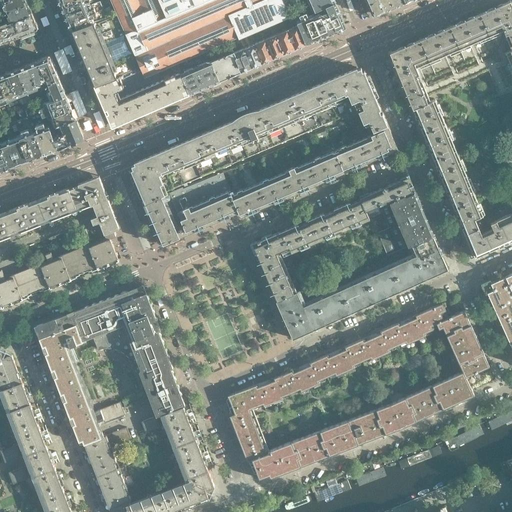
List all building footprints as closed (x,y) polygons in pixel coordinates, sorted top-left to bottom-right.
[(28,3),(26,0),(6,0),(0,3),(4,13),(28,3)] [(75,0),(62,6),(65,14),(87,5),(86,1),(87,0),(75,0)] [(87,5),(65,14),(68,22),(94,11),(95,11),(101,8),(98,0),(87,5)] [(112,0),(117,11),(126,35),(134,53),(141,70),(144,78),(160,71),(176,64),(184,61),(199,54),(207,51),(228,42),(238,38),(239,39),(239,38),(250,34),(260,29),(282,20),(290,17),(287,10),(284,3),(290,0),(112,0)] [(297,0),(290,0),(284,3),(287,10),(299,5),(300,5),(297,0)] [(304,0),(297,0),(300,5),(299,5),(302,13),(303,14),(314,40),(331,33),(321,9),(315,11),(317,16),(314,18),(313,16),(312,17),(310,13),(306,4),(304,0)] [(334,0),(316,0),(311,2),(315,11),(321,9),(336,3),(334,0)] [(366,0),(372,13),(376,14),(381,12),(403,3),(409,0),(366,0)] [(488,70),(505,111),(511,108),(511,4),(510,0),(509,0),(390,52),(412,107),(430,100),(428,95),(488,70)] [(32,14),(28,3),(4,13),(8,21),(9,23),(32,14)] [(336,3),(321,9),(331,33),(344,28),(346,27),(345,25),(336,3)] [(94,11),(68,22),(71,29),(94,20),(105,16),(102,8),(101,8),(95,11),(94,11)] [(94,20),(71,29),(83,59),(86,67),(95,86),(96,85),(107,81),(118,77),(121,75),(120,75),(137,68),(131,54),(111,62),(109,57),(106,50),(104,45),(124,36),(126,35),(117,11),(112,13),(105,16),(94,20)] [(302,13),(294,16),(306,44),(314,40),(303,14),(302,13)] [(36,29),(37,26),(32,14),(9,23),(8,21),(0,23),(0,28),(5,41),(36,29)] [(264,39),(254,43),(262,63),(306,44),(294,16),(294,15),(290,17),(294,26),(287,29),(282,20),(260,29),(264,39)] [(250,34),(239,38),(251,67),(262,63),(254,43),(250,34)] [(238,38),(228,42),(241,72),(251,67),(239,38),(239,39),(238,38)] [(228,42),(207,51),(220,81),(241,72),(228,42)] [(207,51),(199,54),(212,84),(220,81),(207,51)] [(199,54),(184,61),(186,67),(196,91),(212,84),(199,54)] [(59,78),(51,58),(47,57),(38,60),(46,80),(44,81),(46,85),(51,83),(50,82),(59,78)] [(46,80),(38,60),(28,64),(36,84),(44,81),(46,80)] [(36,84),(28,64),(18,68),(27,90),(37,86),(36,84)] [(176,64),(160,71),(171,100),(172,101),(188,94),(188,93),(180,74),(176,64)] [(180,74),(188,93),(188,94),(196,91),(186,67),(183,69),(184,72),(180,74)] [(381,109),(375,95),(364,70),(362,71),(361,67),(357,69),(356,67),(339,74),(341,80),(355,113),(359,111),(363,123),(369,120),(373,131),(374,130),(387,125),(382,113),(381,113),(379,109),(381,109)] [(27,90),(18,68),(8,72),(16,94),(27,90)] [(141,70),(130,75),(145,111),(145,113),(156,108),(155,107),(144,78),(141,70)] [(160,71),(144,78),(155,107),(156,108),(172,101),(171,100),(160,71)] [(16,94),(8,72),(0,75),(0,82),(6,98),(16,94)] [(355,113),(341,80),(339,74),(316,84),(318,90),(331,121),(341,117),(342,119),(355,113)] [(121,75),(118,77),(134,116),(134,117),(145,113),(145,111),(130,75),(123,78),(122,75),(121,76),(121,75)] [(118,77),(107,81),(123,121),(123,122),(127,120),(134,117),(134,116),(118,77)] [(66,94),(59,78),(50,82),(51,83),(46,85),(52,99),(66,94)] [(96,85),(95,86),(112,127),(123,122),(123,121),(107,81),(96,85)] [(331,121),(318,90),(316,84),(304,89),(307,94),(320,126),(331,121)] [(320,126),(307,94),(304,89),(291,95),(293,100),(306,131),(320,126)] [(29,116),(42,111),(69,102),(66,94),(52,99),(33,106),(26,108),(27,111),(29,116)] [(306,131),(293,100),(291,95),(279,100),(282,105),(295,136),(306,131)] [(445,123),(438,107),(435,99),(430,101),(430,100),(412,107),(416,115),(418,114),(419,117),(418,117),(420,123),(421,122),(423,126),(421,127),(423,132),(445,123)] [(295,136),(282,105),(279,100),(268,105),(270,110),(283,141),(295,136)] [(52,117),(72,109),(69,102),(42,111),(44,117),(49,114),(50,117),(52,117)] [(283,141),(270,110),(268,105),(222,124),(224,130),(237,161),(283,141)] [(59,134),(56,126),(76,118),(72,109),(52,117),(50,117),(43,120),(42,117),(31,122),(43,154),(58,148),(53,136),(59,134)] [(505,137),(496,115),(489,119),(498,140),(505,137)] [(43,154),(31,122),(29,116),(15,122),(0,127),(0,139),(10,167),(36,157),(43,154)] [(83,136),(76,118),(56,126),(59,134),(66,132),(70,143),(82,139),(83,136)] [(456,148),(445,123),(423,132),(426,140),(428,139),(430,142),(428,142),(431,148),(432,147),(433,151),(431,152),(433,158),(456,148)] [(237,161),(224,130),(222,124),(212,128),(214,134),(228,165),(237,161)] [(241,216),(324,180),(398,149),(387,125),(374,130),(376,134),(372,135),(372,134),(346,145),(346,143),(340,146),(341,147),(320,156),(320,154),(314,157),(315,158),(295,167),(294,165),(288,168),(289,169),(269,178),(268,177),(262,179),(263,180),(243,189),(242,188),(237,190),(237,191),(232,194),(222,172),(183,188),(183,186),(168,193),(167,191),(162,180),(140,189),(145,203),(144,203),(149,213),(150,213),(163,244),(239,211),(241,216)] [(228,165),(214,134),(212,128),(202,132),(205,138),(218,169),(228,165)] [(71,144),(70,143),(66,132),(59,134),(53,136),(58,148),(71,144)] [(218,169),(205,138),(202,132),(193,136),(195,142),(209,173),(218,169)] [(209,173),(195,142),(193,136),(183,141),(186,146),(199,177),(209,173)] [(10,167),(0,139),(0,161),(3,169),(10,167)] [(199,177),(186,146),(183,141),(174,145),(176,150),(189,181),(199,177)] [(189,181),(176,150),(174,145),(134,161),(135,163),(131,165),(133,168),(131,169),(140,189),(162,180),(167,191),(181,185),(182,185),(189,181)] [(466,174),(456,148),(433,158),(436,165),(439,164),(440,167),(439,168),(441,173),(442,173),(444,176),(441,177),(444,183),(466,174)] [(476,199),(466,174),(444,183),(447,190),(449,189),(450,192),(449,192),(451,198),(453,197),(454,201),(452,202),(454,208),(476,199)] [(119,228),(99,175),(78,183),(79,185),(73,187),(76,194),(87,223),(84,224),(89,239),(114,230),(119,228)] [(390,201),(414,189),(415,189),(409,176),(386,186),(386,187),(383,188),(382,187),(360,197),(360,199),(366,210),(389,200),(390,201)] [(87,223),(76,194),(73,187),(69,188),(69,187),(59,191),(61,197),(73,228),(84,224),(87,223)] [(433,235),(414,189),(390,201),(380,205),(389,227),(379,231),(388,254),(409,245),(433,235)] [(73,228),(61,197),(59,191),(38,199),(41,205),(53,236),(73,228)] [(53,236),(41,205),(38,199),(28,202),(31,209),(43,240),(53,236)] [(370,219),(366,210),(360,199),(350,203),(350,201),(333,208),(334,210),(343,230),(370,219)] [(483,226),(479,216),(483,215),(476,199),(454,208),(457,215),(459,214),(461,217),(460,218),(462,223),(463,223),(464,226),(462,227),(465,233),(479,228),(483,226)] [(43,240),(31,209),(28,202),(18,206),(21,213),(32,244),(43,240)] [(32,244),(21,213),(18,206),(8,210),(10,217),(22,248),(32,244)] [(0,256),(22,248),(10,217),(8,210),(0,213),(0,256)] [(343,230),(334,210),(325,214),(324,212),(308,219),(308,221),(317,241),(343,230)] [(511,240),(511,230),(506,215),(490,222),(494,230),(482,235),(479,228),(465,233),(474,257),(499,246),(498,244),(507,240),(508,242),(511,240)] [(317,241),(308,221),(299,225),(298,223),(282,230),(291,252),(317,241)] [(42,289),(49,286),(50,288),(71,279),(70,276),(75,274),(74,273),(78,272),(78,273),(97,266),(98,268),(119,260),(110,238),(116,235),(114,230),(89,239),(69,248),(68,244),(67,244),(66,243),(52,249),(51,251),(46,253),(47,257),(21,267),(16,254),(0,260),(0,306),(1,306),(2,307),(19,300),(19,299),(31,294),(31,295),(40,292),(39,290),(41,289),(42,289)] [(287,268),(282,256),(291,252),(282,230),(251,243),(256,254),(257,253),(259,258),(258,259),(269,284),(276,300),(296,291),(289,273),(295,271),(293,266),(287,268)] [(448,268),(442,255),(433,236),(412,245),(416,255),(427,278),(448,268)] [(427,278),(416,255),(391,266),(401,289),(427,278)] [(401,289),(391,266),(365,278),(375,301),(401,289)] [(511,294),(504,276),(491,282),(490,280),(481,284),(485,293),(487,292),(498,316),(511,309),(511,294)] [(375,301),(365,278),(342,288),(352,311),(375,301)] [(193,431),(189,419),(192,418),(188,409),(185,410),(183,405),(185,404),(171,368),(173,367),(159,330),(161,330),(144,285),(128,291),(127,290),(50,320),(54,331),(39,337),(76,433),(79,440),(83,439),(87,450),(86,451),(87,455),(89,455),(89,457),(86,458),(87,461),(91,460),(95,471),(94,473),(95,476),(97,476),(98,478),(94,479),(95,483),(99,481),(103,492),(102,494),(104,498),(105,497),(106,499),(102,501),(103,504),(107,503),(110,511),(172,511),(179,510),(179,511),(182,511),(186,511),(185,507),(209,498),(208,495),(212,487),(215,486),(205,462),(208,461),(205,451),(202,453),(197,441),(200,440),(196,430),(193,431)] [(352,311),(342,288),(316,300),(326,323),(352,311)] [(314,329),(303,305),(297,291),(296,291),(276,300),(285,321),(284,321),(286,325),(287,325),(293,338),(314,329)] [(326,323),(316,300),(303,305),(314,329),(326,323)] [(449,316),(447,312),(449,311),(444,301),(424,310),(432,327),(437,325),(436,322),(449,316)] [(511,309),(498,316),(511,347),(511,309)] [(424,331),(432,327),(424,310),(415,314),(416,317),(399,324),(398,322),(389,326),(397,345),(406,341),(407,343),(425,335),(424,331)] [(477,338),(471,323),(470,324),(464,310),(449,316),(436,322),(437,325),(439,328),(443,327),(453,349),(477,338)] [(397,345),(389,326),(380,330),(381,332),(364,340),(363,338),(354,342),(362,360),(371,357),(372,359),(390,351),(389,348),(397,345)] [(489,366),(483,352),(477,338),(453,349),(463,370),(465,376),(481,369),(489,366)] [(362,360),(354,342),(345,346),(346,348),(329,356),(328,354),(319,358),(327,376),(335,373),(336,375),(353,367),(352,365),(362,360)] [(59,477),(58,475),(62,473),(61,470),(57,472),(52,460),(58,458),(55,451),(50,453),(45,441),(48,440),(44,430),(41,431),(33,410),(36,408),(35,405),(34,403),(31,404),(29,398),(32,397),(31,393),(27,395),(27,393),(28,392),(26,388),(25,388),(12,354),(9,355),(1,351),(0,349),(0,511),(72,511),(69,503),(70,501),(69,498),(67,498),(66,496),(70,495),(69,491),(65,493),(61,482),(62,480),(60,476),(59,477)] [(266,451),(250,408),(263,403),(264,406),(284,398),(285,396),(285,395),(290,393),(300,388),(301,391),(320,382),(319,380),(327,376),(319,358),(309,362),(310,364),(294,372),(292,369),(282,374),(274,377),(275,380),(257,386),(256,384),(228,395),(235,413),(230,415),(247,461),(252,459),(256,470),(259,478),(269,474),(269,473),(275,470),(277,475),(288,470),(278,446),(266,451)] [(471,387),(482,381),(483,381),(484,380),(484,379),(485,378),(485,377),(485,376),(484,376),(481,369),(465,376),(463,370),(446,378),(457,402),(474,394),(471,387)] [(457,402),(446,378),(418,390),(429,415),(457,402)] [(429,415),(418,390),(391,403),(402,426),(402,427),(429,415)] [(402,426),(391,403),(362,414),(372,438),(400,427),(402,426)] [(511,409),(487,421),(491,430),(511,420),(511,409)] [(372,438),(362,414),(333,425),(343,449),(372,438)] [(485,434),(481,424),(446,440),(450,450),(485,434)] [(343,449),(333,425),(305,436),(315,460),(343,449)] [(315,460),(305,436),(278,446),(288,470),(315,460)] [(398,461),(402,469),(443,453),(440,445),(398,461)] [(511,511),(511,457),(498,464),(501,471),(510,468),(511,472),(511,511)] [(354,476),(357,484),(378,477),(375,469),(354,476)] [(352,488),(349,479),(313,493),(317,503),(352,488)] [(288,509),(289,509),(312,500),(310,494),(287,503),(286,504),(285,505),(285,506),(285,507),(286,508),(287,509),(288,509)]
